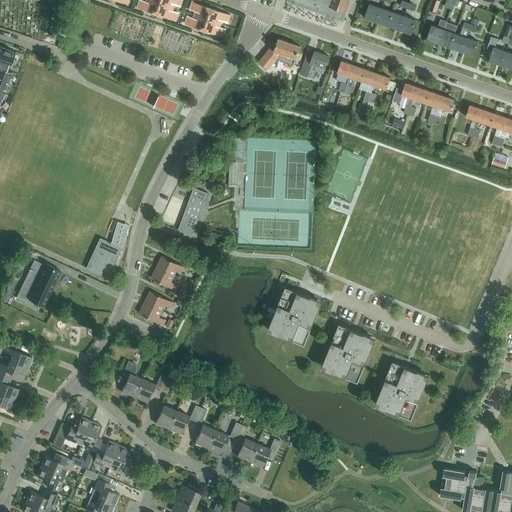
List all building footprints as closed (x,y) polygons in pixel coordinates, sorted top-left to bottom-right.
[(160,3),(152,0),(146,0),(146,1),(142,0),(140,0),(138,7),(157,14),(160,3)] [(289,0),(289,1),(327,14),(326,17),(334,19),(335,17),(342,19),(349,0),(289,0)] [(437,10),(441,0),(439,0),(432,0),(430,8),(437,10)] [(208,19),(212,8),(193,2),(190,9),(196,11),(195,14),(208,19)] [(412,10),(413,11),(415,5),(409,2),(407,8),(412,10)] [(173,10),(174,7),(160,3),(157,14),(176,20),(178,12),(173,10)] [(377,22),(382,8),(370,4),(365,18),(377,22)] [(231,15),(212,8),(208,19),(221,24),(222,20),(228,22),(231,15)] [(388,26),(393,11),(382,8),(377,22),(388,26)] [(411,33),(416,19),(409,17),(412,10),(407,8),(404,15),(399,29),(411,33)] [(399,29),(404,15),(393,11),(388,26),(399,29)] [(185,23),(204,30),(208,19),(195,14),(194,18),(188,16),(185,23)] [(208,19),(204,30),(223,37),(226,29),(220,27),(221,24),(208,19)] [(432,25),(428,39),(440,43),(444,29),(447,22),(440,20),(438,27),(432,25)] [(444,29),(440,43),(450,47),(455,33),(457,26),(447,22),(444,29)] [(478,26),(471,24),(469,30),(476,32),(478,26)] [(469,30),(464,28),(461,35),(455,33),(450,47),(462,51),(467,37),(468,34),(469,30)] [(58,46),(61,37),(56,35),(52,44),(58,46)] [(467,37),(462,51),(473,55),(478,41),(467,37)] [(501,65),(506,50),(496,47),(498,39),(491,37),(487,50),(493,51),(490,61),(501,65)] [(268,69),(277,59),(294,64),(296,58),(300,46),(279,39),(275,49),(271,48),(259,62),(268,69)] [(0,109),(0,108),(0,107),(0,101),(11,71),(7,69),(9,63),(10,64),(15,51),(0,45),(0,109)] [(511,68),(511,52),(506,50),(501,65),(511,68)] [(300,73),(308,76),(311,68),(323,72),(325,68),(329,56),(315,51),(310,65),(304,63),(300,73)] [(350,76),(354,64),(341,60),(337,72),(350,76)] [(348,83),(345,92),(350,94),(352,86),(353,87),(356,78),(362,80),(366,69),(354,64),(350,76),(348,83)] [(374,85),(378,73),(366,69),(362,80),(374,85)] [(391,77),(378,73),(374,85),(387,89),(389,80),(391,77)] [(389,80),(387,89),(394,91),(397,83),(389,80)] [(418,87),(406,82),(403,89),(397,87),(393,101),(400,103),(403,95),(409,97),(407,104),(404,112),(409,114),(412,106),(414,99),(414,98),(418,87)] [(319,85),(316,93),(321,95),(324,87),(319,85)] [(426,103),(430,91),(418,87),(414,99),(426,103)] [(369,101),(372,92),(367,90),(364,99),(369,101)] [(442,95),(430,91),(426,103),(438,107),(442,95)] [(377,94),(372,92),(369,101),(374,102),(377,94)] [(455,99),(442,95),(438,107),(451,111),(455,99)] [(466,116),(478,120),(482,109),(470,104),(466,116)] [(482,109),(478,120),(490,125),(494,113),(482,109)] [(428,121),(433,122),(436,114),(431,112),(428,121)] [(246,118),(238,113),(234,118),(242,124),(246,118)] [(494,113),(490,125),(503,129),(507,117),(494,113)] [(436,114),(433,122),(438,124),(441,116),(436,114)] [(511,118),(507,117),(503,129),(511,132),(511,118)] [(395,118),(393,125),(402,128),(405,121),(395,118)] [(468,134),(473,136),(476,128),(471,126),(468,134)] [(476,128),(473,136),(478,138),(481,129),(476,128)] [(500,136),(497,144),(502,146),(505,138),(500,136)] [(505,168),(509,157),(496,152),(492,163),(505,168)] [(194,186),(178,227),(193,232),(197,223),(208,191),(203,189),(194,186)] [(123,248),(100,238),(87,268),(109,278),(123,248)] [(157,267),(174,275),(177,269),(184,272),(186,268),(162,256),(157,267)] [(45,265),(34,260),(30,268),(29,267),(29,268),(31,270),(25,284),(23,283),(16,297),(34,306),(36,302),(44,306),(60,270),(46,263),(45,265)] [(202,268),(195,265),(192,270),(199,273),(202,268)] [(171,282),(174,275),(157,267),(151,278),(176,290),(178,285),(171,282)] [(10,280),(5,277),(1,283),(6,286),(10,280)] [(283,279),(282,285),(289,287),(290,281),(283,279)] [(310,296),(286,286),(270,325),(275,327),(273,332),(305,344),(320,306),(322,301),(310,296)] [(182,288),(178,296),(184,299),(188,291),(182,288)] [(145,302),(162,310),(165,304),(172,307),(174,302),(150,291),(145,302)] [(159,316),(162,310),(145,302),(139,313),(164,325),(166,320),(159,316)] [(175,321),(170,319),(166,327),(171,329),(175,321)] [(363,333),(339,323),(323,362),(328,364),(327,369),(358,382),(374,343),(376,338),(364,333),(363,333)] [(13,354),(10,360),(27,367),(32,357),(5,346),(3,350),(13,354)] [(152,354),(147,352),(143,361),(149,363),(152,354)] [(1,363),(0,365),(0,374),(9,378),(11,373),(23,377),(27,367),(10,360),(8,366),(1,363)] [(134,397),(142,378),(130,373),(134,363),(128,360),(122,374),(128,377),(122,391),(134,397)] [(417,371),(393,361),(377,399),(382,401),(380,405),(412,418),(427,380),(429,375),(417,370),(417,371)] [(0,392),(14,399),(19,389),(7,384),(9,378),(0,374),(0,392)] [(161,390),(166,377),(161,374),(155,388),(161,390)] [(172,379),(166,377),(161,390),(166,393),(172,379)] [(155,383),(142,378),(134,397),(147,402),(155,383)] [(14,399),(0,392),(0,405),(10,409),(14,399)] [(225,399),(217,395),(213,403),(221,407),(225,399)] [(156,423),(168,429),(176,410),(164,404),(156,423)] [(195,421),(201,407),(195,405),(189,418),(195,421)] [(207,409),(201,407),(195,421),(201,423),(207,409)] [(248,408),(244,407),(240,416),(244,418),(248,408)] [(176,410),(168,429),(181,434),(189,415),(176,410)] [(81,444),(84,438),(91,421),(81,416),(76,428),(70,426),(65,438),(75,442),(81,444)] [(97,451),(98,450),(102,439),(96,437),(101,425),(91,421),(84,438),(90,440),(87,447),(97,451)] [(284,421),(282,430),(293,432),(295,424),(284,421)] [(236,438),(242,424),(236,422),(230,436),(236,438)] [(195,443),(208,448),(216,429),(203,424),(195,443)] [(247,427),(242,424),(236,438),(241,441),(247,427)] [(216,429),(208,448),(220,453),(228,435),(216,429)] [(237,456),(250,462),(258,443),(245,437),(237,456)] [(258,443),(250,462),(262,467),(268,452),(274,454),(280,440),(274,438),(270,448),(258,443)] [(104,452),(98,450),(97,451),(93,462),(103,466),(104,464),(110,467),(119,445),(109,440),(104,452)] [(119,445),(110,467),(115,469),(115,471),(125,475),(130,463),(124,461),(129,449),(119,445)] [(46,455),(41,465),(65,475),(70,462),(81,467),(84,461),(73,456),(72,459),(60,454),(57,460),(46,455)] [(85,459),(82,466),(89,469),(92,461),(85,459)] [(65,475),(41,465),(37,475),(49,480),(46,486),(58,491),(65,475)] [(469,472),(445,468),(440,495),(461,499),(461,497),(465,497),(462,510),(476,511),(511,511),(511,472),(511,473),(511,472),(503,470),(500,487),(502,487),(501,491),(486,489),(482,489),(485,477),(476,476),(477,471),(469,470),(469,472)] [(92,494),(98,497),(115,504),(120,494),(108,489),(110,483),(112,479),(98,474),(96,477),(98,478),(94,488),(92,494)] [(144,479),(139,477),(135,487),(140,489),(144,479)] [(176,497),(195,505),(201,493),(182,485),(176,497)] [(26,501),(50,511),(57,495),(45,490),(42,495),(31,490),(26,501)] [(112,511),(115,504),(98,497),(96,502),(89,500),(85,510),(90,511),(98,511),(99,509),(106,511),(112,511)] [(176,511),(192,511),(195,505),(176,497),(171,510),(176,511)] [(219,511),(223,502),(218,500),(212,511),(219,511)] [(49,511),(50,511),(26,501),(22,511),(25,511),(49,511)] [(261,511),(251,507),(251,508),(237,502),(236,506),(229,503),(225,511),(261,511)]
